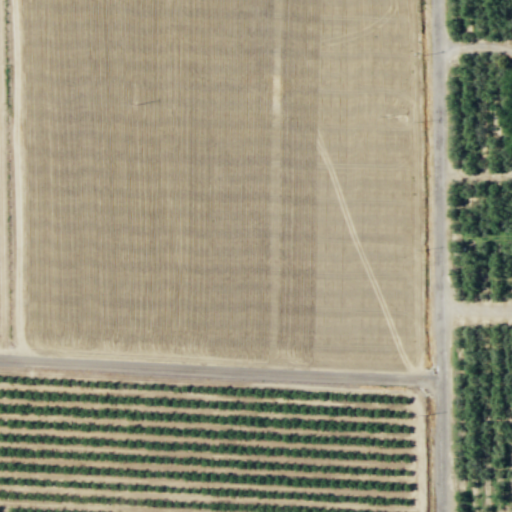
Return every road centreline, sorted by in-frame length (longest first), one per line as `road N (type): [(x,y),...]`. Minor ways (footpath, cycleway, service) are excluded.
road 1 (tertiary): [(441,511),(435,0)]
road 2 (residential): [(440,380),(0,358)]
